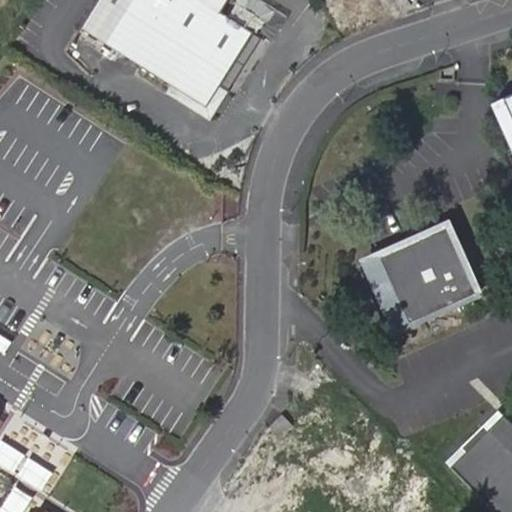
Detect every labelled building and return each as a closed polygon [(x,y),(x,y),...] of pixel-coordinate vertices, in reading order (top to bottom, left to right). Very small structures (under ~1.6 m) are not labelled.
[(97,0),(79,29),(105,44),(132,0),(97,0)] [(197,0),(132,0),(105,44),(183,92),(180,97),(208,114),(220,97),(215,94),(253,34),(197,0)] [(228,0),(198,0),(220,14),(228,0)] [(511,99),(497,106),(511,142),(511,99)] [(447,221),(358,263),(391,332),(480,290),(447,221)] [(271,430),(281,440),(294,428),(284,417),(271,430)] [(462,458),(449,473),(488,511),(511,511),(511,432),(499,420),(486,434),(480,429),(457,453),(462,458)] [(2,506),(12,511),(19,511),(27,499),(12,490),(2,506)] [(29,511),(52,511),(37,501),(29,511)] [(317,511),(309,503),(299,511),(317,511)]
